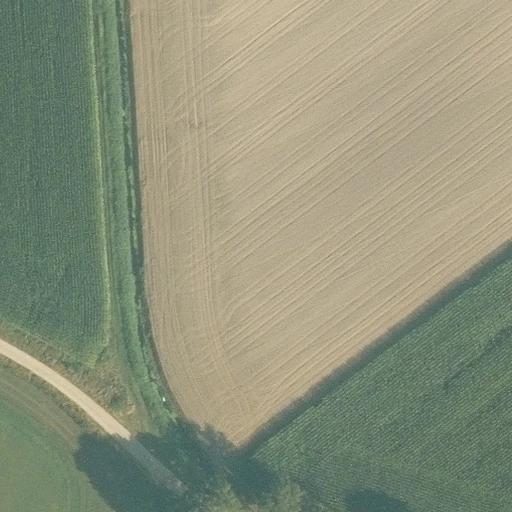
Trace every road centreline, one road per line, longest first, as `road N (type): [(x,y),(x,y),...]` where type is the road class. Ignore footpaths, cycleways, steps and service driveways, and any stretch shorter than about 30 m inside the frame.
road 1 (track): [(203,510),(151,402),(133,328),(108,0)]
road 2 (track): [(0,348),(208,511)]
